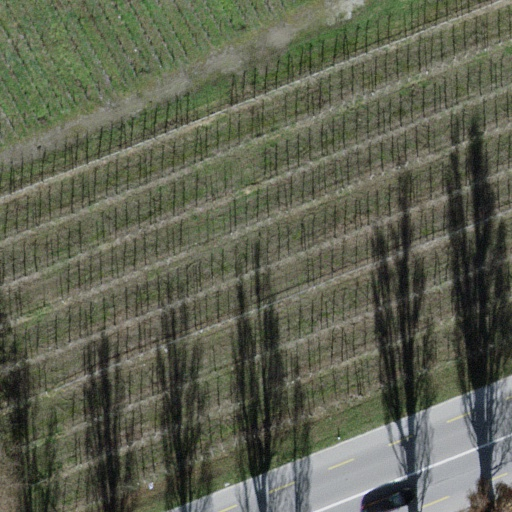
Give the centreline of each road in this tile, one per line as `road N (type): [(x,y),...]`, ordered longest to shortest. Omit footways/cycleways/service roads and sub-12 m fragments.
road 1 (track): [(352,0),(0,163)]
road 2 (primary): [(322,511),(511,437)]
